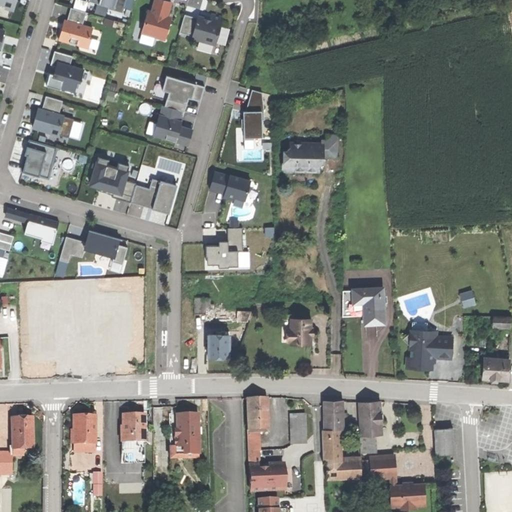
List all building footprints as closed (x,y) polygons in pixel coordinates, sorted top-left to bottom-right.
[(0,0),(0,4),(5,6),(4,8),(13,11),(15,4),(16,0),(15,0),(0,0)] [(78,0),(75,0),(73,9),(84,12),(87,2),(78,0)] [(113,9),(115,0),(88,0),(88,2),(108,7),(113,9)] [(115,0),(113,9),(108,7),(107,9),(122,13),(124,6),(125,0),(115,0)] [(162,0),(154,0),(151,12),(166,17),(171,2),(163,0),(162,0)] [(70,8),(66,22),(81,26),(85,12),(84,12),(73,9),(70,8)] [(151,12),(147,11),(141,33),(165,40),(169,24),(168,23),(169,18),(166,17),(151,12)] [(192,37),(197,19),(184,15),(179,33),(192,37)] [(197,17),(197,19),(192,37),(191,38),(215,45),(222,18),(211,15),(209,20),(205,19),(197,17)] [(81,26),(66,22),(65,21),(63,29),(60,29),(59,33),(57,39),(88,48),(90,39),(89,38),(92,29),(81,26)] [(50,65),(56,67),(57,63),(69,66),(72,56),(54,51),(50,65)] [(83,70),(69,66),(57,63),(56,67),(55,72),(54,75),(49,74),(45,86),(59,90),(60,88),(74,92),(77,82),(79,83),(83,70)] [(162,91),(168,93),(188,99),(191,100),(192,96),(201,99),(204,87),(196,85),(196,83),(179,77),(178,80),(166,76),(162,91)] [(252,90),(245,112),(263,112),(263,107),(262,93),(252,90)] [(168,93),(164,107),(181,112),(184,112),(188,99),(168,93)] [(33,122),(32,128),(58,135),(64,117),(58,115),(62,102),(45,97),(41,111),(39,110),(36,119),(34,118),(33,122)] [(156,124),(153,136),(188,146),(189,140),(192,130),(180,127),(181,122),(178,121),(181,112),(164,107),(163,106),(160,116),(159,116),(156,124)] [(245,112),(244,112),(244,120),(241,120),(241,124),(241,129),(243,129),(244,141),(254,140),(254,138),(262,138),(261,121),(264,121),(263,112),(245,112)] [(146,134),(153,136),(156,124),(149,122),(146,134)] [(323,141),(323,144),(324,144),(324,159),(337,159),(337,135),(326,135),(326,141),(323,141)] [(56,149),(29,141),(25,155),(27,156),(22,172),(41,177),(48,179),(56,149)] [(308,173),(320,173),(320,162),(323,159),(324,159),(324,144),(323,144),(290,143),(290,148),(286,153),(285,152),(285,163),(283,164),(283,170),(286,173),(292,173),(293,172),(308,173)] [(97,158),(89,186),(99,189),(113,192),(112,195),(111,198),(130,203),(135,185),(135,184),(125,181),(129,167),(118,164),(116,168),(107,166),(108,161),(97,158)] [(229,177),(214,172),(209,191),(211,187),(225,191),(224,195),(223,198),(227,199),(232,201),(233,198),(244,201),(250,182),(229,176),(229,177)] [(152,179),(149,189),(144,206),(145,206),(152,208),(152,209),(157,211),(168,214),(176,186),(152,179)] [(149,189),(135,185),(130,203),(145,207),(145,206),(144,206),(149,189)] [(5,216),(19,220),(21,212),(7,208),(5,216)] [(39,217),(21,212),(19,220),(27,222),(24,234),(41,239),(42,237),(53,240),(58,223),(39,217)] [(274,227),(265,228),(266,237),(275,236),(274,227)] [(227,229),(227,242),(227,252),(237,252),(242,252),(242,228),(227,229)] [(87,236),(85,243),(86,243),(85,247),(93,249),(92,252),(113,258),(111,262),(122,266),(127,248),(118,246),(119,241),(121,242),(122,240),(107,236),(89,231),(88,232),(93,233),(92,238),(87,236)] [(0,248),(5,250),(9,251),(13,237),(0,233),(0,248)] [(53,240),(42,237),(41,239),(40,241),(52,245),(53,240)] [(85,243),(65,237),(59,261),(67,263),(70,255),(81,258),(85,247),(86,243),(85,243)] [(218,246),(206,247),(207,262),(218,262),(218,268),(228,268),(228,267),(238,267),(237,252),(227,252),(227,242),(224,242),(224,244),(221,244),(218,244),(218,246)] [(343,292),(353,292),(353,290),(356,290),(356,276),(343,277),(343,292)] [(94,281),(79,282),(80,293),(95,293),(94,281)] [(356,290),(353,290),(353,292),(354,304),(364,304),(365,317),(365,325),(374,325),(385,324),(383,289),(379,289),(371,289),(356,290)] [(354,304),(353,292),(343,292),(343,318),(365,317),(364,304),(354,304)] [(472,292),(464,295),(468,306),(476,303),(472,292)] [(195,316),(209,316),(209,313),(213,313),(213,309),(214,309),(214,306),(211,306),(211,299),(195,299),(195,316)] [(213,313),(209,313),(209,316),(209,323),(237,323),(237,313),(220,313),(213,313)] [(238,313),(237,313),(237,323),(248,323),(248,313),(238,313)] [(107,315),(69,316),(69,326),(70,340),(70,348),(83,348),(95,347),(95,341),(107,341),(107,315)] [(511,318),(493,317),(492,327),(511,328),(511,318)] [(290,329),(289,343),(291,343),(291,345),(301,345),(312,345),(312,320),(291,319),(291,329),(290,329)] [(69,326),(66,326),(60,327),(60,340),(70,340),(69,326)] [(452,358),(453,338),(437,337),(434,337),(434,332),(427,332),(412,331),(411,331),(411,332),(403,340),(404,340),(406,338),(411,344),(411,348),(410,359),(410,366),(421,366),(421,369),(426,370),(432,370),(433,363),(433,357),(436,355),(438,358),(452,358)] [(229,359),(229,337),(220,337),(209,337),(209,345),(209,349),(209,360),(218,360),(229,359)] [(433,357),(433,363),(436,364),(436,359),(451,360),(452,358),(438,358),(436,355),(433,357)] [(410,359),(407,359),(407,369),(421,369),(421,366),(410,366),(410,359)] [(495,380),(509,381),(510,361),(485,359),(483,379),(495,380)] [(248,431),(259,430),(268,430),(267,398),(255,398),(247,399),(248,431)] [(325,429),(325,430),(336,430),(343,430),(342,401),(334,401),(325,401),(325,429)] [(362,436),(375,436),(382,435),(380,403),(369,403),(360,404),(362,436)] [(306,414),(292,414),(292,442),(306,442),(306,414)] [(121,427),(121,455),(123,455),(123,463),(144,463),(144,415),(134,415),(123,415),(123,427),(121,427)] [(185,456),(199,455),(199,415),(184,415),(177,416),(177,431),(175,431),(175,448),(185,448),(185,456)] [(177,431),(177,416),(170,416),(170,459),(177,459),(186,459),(185,456),(185,448),(175,448),(175,431),(177,431)] [(74,417),(73,444),(95,444),(95,417),(83,417),(74,417)] [(21,421),(12,421),(12,454),(21,454),(21,451),(32,451),(31,421),(21,421)] [(337,457),(336,430),(325,430),(325,429),(323,429),(324,461),(326,461),(336,460),(337,457)] [(435,429),(437,456),(453,455),(451,429),(435,429)] [(249,469),(258,468),(258,459),(260,459),(260,443),(259,443),(259,430),(248,431),(249,469)] [(376,452),(375,436),(362,436),(360,436),(361,453),(376,452)] [(0,473),(10,474),(10,453),(1,453),(0,453),(0,473)] [(370,459),(371,479),(390,477),(396,477),(395,458),(370,459)] [(361,459),(353,460),(354,478),(362,478),(361,459)] [(327,479),(354,478),(353,460),(336,460),(326,461),(327,479)] [(249,469),(250,491),(285,489),(284,467),(258,468),(249,469)] [(93,474),(93,485),(102,485),(102,474),(93,474)] [(396,477),(390,477),(391,486),(390,486),(391,506),(400,505),(401,510),(407,510),(406,509),(410,508),(411,510),(417,509),(416,504),(426,503),(424,484),(417,485),(412,485),(412,486),(403,487),(403,486),(397,486),(396,477)] [(101,496),(102,485),(93,485),(93,496),(101,496)] [(260,510),(278,510),(277,499),(259,499),(260,510)]
